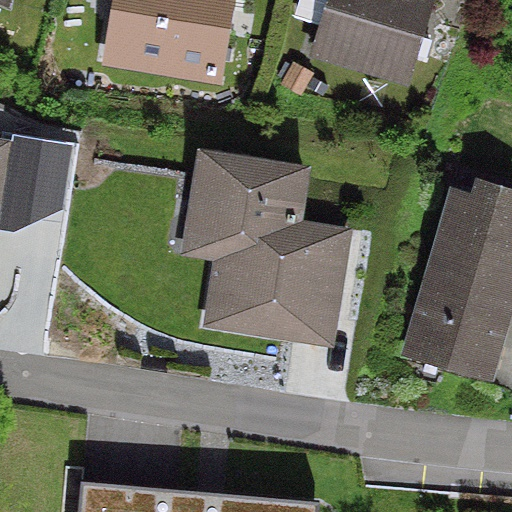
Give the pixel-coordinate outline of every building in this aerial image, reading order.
[(224,0),(123,0),(113,60),(212,76),(224,0)] [(400,78),(423,0),(297,0),(294,11),(298,18),(322,25),(313,51),(400,78)] [(206,322),(282,333),(290,334),(294,313),(329,319),(339,252),(289,243),(301,170),(200,154),(190,216),(222,222),(206,322)] [(485,378),(487,371),(511,291),(511,285),(511,207),(450,190),(403,354),(485,378)] [(297,511),(99,495),(97,511),(297,511)]
